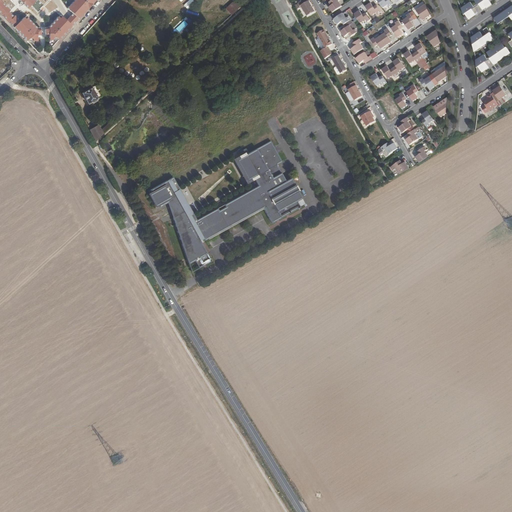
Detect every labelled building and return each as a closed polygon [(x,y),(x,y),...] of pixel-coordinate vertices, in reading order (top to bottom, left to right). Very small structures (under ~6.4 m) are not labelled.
[(0,0),(0,13),(3,17),(5,19),(26,41),(31,41),(34,45),(37,45),(37,35),(41,35),(41,29),(37,29),(37,28),(28,18),(26,19),(24,18),(21,21),(15,15),(15,16),(12,13),(10,11),(10,10),(0,0),(19,0),(28,9),(36,1),(35,0),(0,0)] [(71,15),(77,21),(88,9),(87,8),(87,7),(91,3),(92,2),(93,3),(95,0),(73,0),(67,8),(73,13),(71,15)] [(231,15),(242,5),(237,0),(235,0),(230,5),(226,9),(231,15)] [(331,8),(334,13),(343,7),(340,2),(342,0),(335,0),(331,3),(333,6),(331,8)] [(385,0),(378,0),(384,8),(389,5),(390,7),(393,5),(389,0),(386,0),(385,0)] [(465,13),(469,19),(476,14),(473,10),(478,6),(480,5),(483,9),(483,10),(486,8),(486,9),(492,5),(489,0),(475,0),(474,1),(477,5),(474,7),(471,3),(462,9),(464,14),(465,13)] [(302,5),(308,16),(315,12),(309,1),(302,5)] [(371,3),(366,7),(372,16),(378,12),(379,14),(382,12),(378,6),(375,8),(371,3)] [(432,14),(427,4),(417,11),(421,18),(424,16),(426,19),(432,15),(432,14)] [(511,6),(511,5),(496,16),(497,17),(511,6)] [(511,6),(497,17),(495,19),(498,23),(502,21),(502,22),(510,16),(511,19),(511,6)] [(360,11),(355,14),(359,20),(361,24),(366,20),(368,22),(371,20),(366,14),(363,16),(360,11)] [(344,14),(335,20),(338,25),(343,22),(345,25),(351,20),(349,17),(347,19),(344,14)] [(403,21),(409,30),(414,27),(411,23),(414,21),(410,14),(407,16),(408,18),(403,21)] [(66,20),(72,26),(77,21),(71,15),(66,20)] [(55,40),(59,40),(72,26),(66,20),(62,16),(60,19),(58,17),(49,27),(49,28),(45,28),(45,35),(49,34),(49,44),(52,44),(55,40)] [(392,29),(398,38),(404,34),(400,30),(404,28),(399,21),(396,24),(397,26),(392,29)] [(351,26),(342,32),(345,37),(350,34),(352,37),(358,33),(356,30),(354,31),(351,26)] [(482,31),(472,38),(475,51),(486,43),(487,44),(495,39),(487,27),(485,29),(487,33),(486,34),(484,35),(482,31)] [(318,33),(326,48),(333,44),(325,29),(318,33)] [(386,33),(381,37),(387,46),(392,42),(389,38),(392,36),(388,29),(385,31),(386,33)] [(440,35),(438,30),(428,37),(435,47),(442,42),(442,41),(440,35)] [(387,46),(381,37),(376,40),(375,38),(372,40),(376,47),(379,45),(382,49),(387,46)] [(352,50),(355,55),(364,49),(361,44),(363,42),(361,40),(354,44),(356,47),(352,50)] [(419,52),(416,54),(420,60),(424,58),(422,56),(427,52),(421,43),(416,47),(419,52)] [(475,51),(475,53),(487,45),(487,44),(486,43),(475,51)] [(479,67),(483,72),(489,68),(486,63),(488,62),(491,60),(495,65),(503,60),(502,59),(511,53),(507,48),(506,49),(502,44),(488,54),(491,58),(488,60),(485,56),(477,62),(477,68),(479,67)] [(420,60),(416,54),(413,56),(410,51),(405,55),(411,64),(416,60),(417,62),(420,60)] [(365,61),(367,64),(373,60),(371,56),(369,58),(366,53),(357,59),(360,64),(365,61)] [(340,55),(334,59),(337,65),(335,66),(335,67),(338,74),(339,74),(342,73),(348,70),(340,55)] [(397,67),(394,69),(399,75),(401,73),(400,71),(405,68),(399,59),(394,62),(397,67)] [(399,75),(394,69),(391,71),(388,66),(384,69),(390,79),(394,75),(396,77),(399,75)] [(448,71),(447,66),(437,73),(435,70),(432,72),(439,83),(448,77),(448,71)] [(388,82),(384,76),(381,78),(378,73),(372,77),(379,86),(384,83),(385,85),(388,82)] [(425,81),(424,79),(421,81),(425,88),(428,86),(431,90),(436,87),(430,78),(425,81)] [(355,81),(348,86),(350,89),(357,85),(355,81)] [(357,85),(350,89),(356,100),(363,96),(357,85)] [(413,89),(408,93),(414,101),(419,98),(416,94),(419,91),(414,85),(411,87),(413,89)] [(497,89),(497,88),(493,90),(500,100),(508,95),(502,86),(499,88),(497,89)] [(88,105),(98,100),(96,95),(97,94),(96,93),(95,93),(92,88),(82,94),(88,105)] [(162,94),(159,91),(153,97),(155,100),(162,94)] [(402,97),(397,100),(403,109),(408,106),(405,101),(408,99),(404,93),(400,95),(402,97)] [(486,113),(499,105),(492,94),(489,96),(490,98),(484,102),(486,105),(482,107),(486,113)] [(441,117),(448,113),(448,108),(449,102),(449,98),(435,107),(441,117)] [(430,124),(435,120),(429,111),(424,115),(427,119),(424,121),(429,128),(432,126),(430,124)] [(363,116),(368,126),(376,122),(373,115),(374,115),(372,112),(363,116)] [(409,117),(402,122),(405,125),(401,128),(404,133),(407,131),(410,134),(416,129),(418,127),(412,119),(411,120),(409,117)] [(90,131),(95,140),(115,122),(112,119),(100,130),(98,126),(90,131)] [(416,129),(410,134),(412,137),(407,140),(410,145),(419,139),(416,134),(418,132),(417,131),(416,129)] [(167,201),(188,264),(195,260),(199,267),(212,260),(200,240),(204,238),(205,240),(263,207),(272,223),(301,207),(298,201),(303,198),(295,184),(292,177),(286,180),(282,172),(277,164),(282,161),(278,153),(274,147),(271,141),(240,158),(253,180),(254,179),(257,185),(224,204),(225,206),(219,209),(218,207),(196,219),(173,177),(149,190),(150,192),(148,193),(156,207),(167,201)] [(391,146),(389,143),(382,147),(384,150),(386,149),(390,154),(398,148),(395,143),(391,146)] [(420,162),(425,159),(429,157),(426,151),(429,149),(426,146),(419,151),(421,155),(416,158),(420,162)] [(253,180),(240,158),(235,160),(248,182),(253,180)] [(400,174),(410,168),(406,162),(402,165),(399,162),(391,167),(394,170),(397,169),(400,174)]
